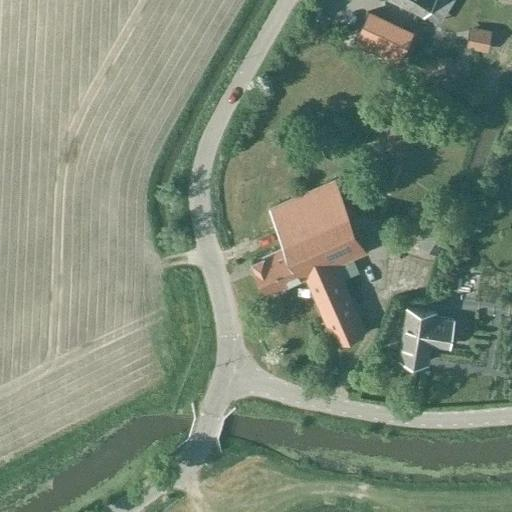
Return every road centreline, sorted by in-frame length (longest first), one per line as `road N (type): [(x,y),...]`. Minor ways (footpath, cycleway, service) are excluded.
road 1 (tertiary): [(224,378),(226,330),(200,215),(202,168),(218,122),(289,0)]
road 2 (tertiary): [(224,378),(400,416),(511,414)]
road 3 (tertiary): [(118,511),(196,449),(224,378)]
